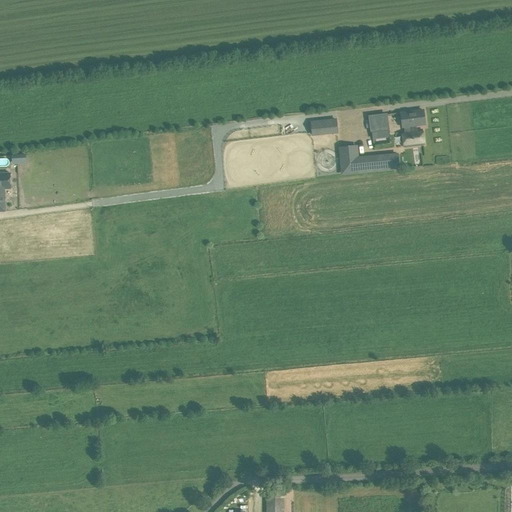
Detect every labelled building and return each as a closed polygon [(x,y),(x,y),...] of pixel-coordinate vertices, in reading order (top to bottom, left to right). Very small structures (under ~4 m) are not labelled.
[(423,110),(400,113),(402,127),(404,127),(405,132),(402,132),(404,147),(424,145),(422,130),(416,130),(415,125),(425,124),(423,110)] [(385,113),(367,116),(369,132),(387,130),(385,113)] [(335,119),(308,121),(310,136),(337,133),(335,119)] [(396,153),(355,158),(357,174),(398,170),(396,153)] [(0,212),(5,212),(4,189),(10,189),(9,173),(0,173),(0,212)] [(0,269),(8,270),(8,261),(0,260),(0,269)] [(270,499),(265,499),(265,511),(283,511),(283,490),(270,490),(270,499)]
